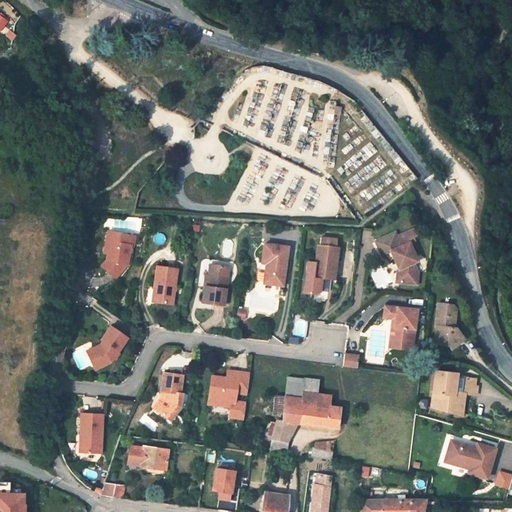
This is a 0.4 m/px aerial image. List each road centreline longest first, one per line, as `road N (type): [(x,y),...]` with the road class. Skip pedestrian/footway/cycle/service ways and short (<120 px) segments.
road 1 (tertiary): [(128,6),(314,67),(374,108),(441,198),(461,240),(480,319),(511,369)]
road 2 (residential): [(77,50),(86,143),(81,252),(53,381)]
road 3 (residential): [(333,357),(159,337),(129,392),(53,381)]
road 4 (residential): [(77,50),(184,136)]
